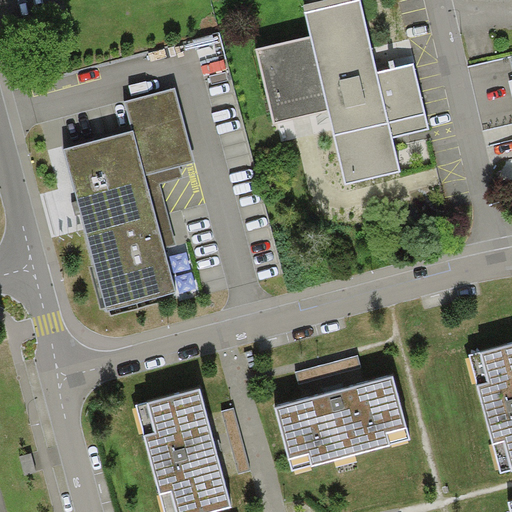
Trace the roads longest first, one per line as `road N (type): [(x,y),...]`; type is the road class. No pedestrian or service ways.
road 1 (residential): [(56,379),(492,267)]
road 2 (unknown): [(249,329),(211,143),(186,81),(137,77),(0,121)]
road 3 (residential): [(492,267),(431,0)]
road 4 (residential): [(90,511),(56,379)]
road 5 (residential): [(36,260),(0,132)]
road 6 (residential): [(56,379),(36,260)]
